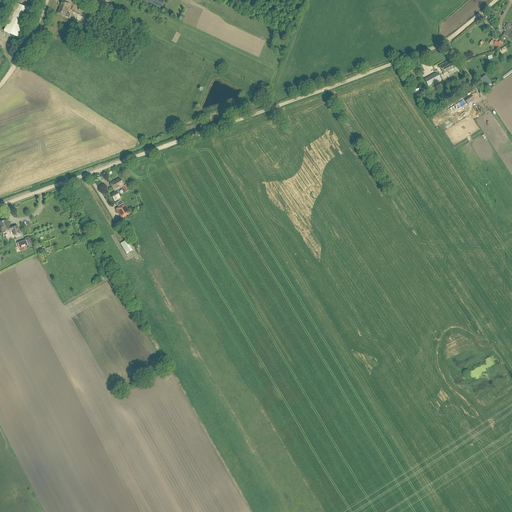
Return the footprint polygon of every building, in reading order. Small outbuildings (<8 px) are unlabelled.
[(103,10),(106,4),(97,0),(90,0),(89,4),(103,10)] [(254,10),(261,4),(256,0),(250,7),(254,10)] [(68,10),(68,11),(70,6),(62,2),(57,14),(65,17),(68,19),(70,15),(67,13),(66,13),(68,10)] [(32,8),(25,5),(24,8),(16,5),(4,32),(20,39),(32,12),(31,11),(32,8)] [(86,15),(89,9),(81,6),(78,12),(86,15)] [(511,39),(511,26),(509,31),(507,29),(503,34),(511,40),(511,39)] [(501,45),(495,41),(494,43),(492,42),(490,45),(492,46),(493,46),(498,49),(501,45)] [(443,74),(455,67),(451,60),(439,67),(443,74)] [(428,79),(431,85),(440,80),(438,75),(433,77),(433,76),(428,79)] [(483,78),(479,81),(485,89),(489,86),(483,78)] [(467,105),(475,101),(471,95),(464,99),(467,105)] [(446,110),(450,115),(465,105),(462,100),(446,110)] [(124,187),(120,180),(115,183),(114,182),(110,184),(114,192),(115,193),(111,195),(114,202),(120,199),(116,191),(122,187),(125,193),(129,191),(126,186),(124,187)] [(125,206),(124,206),(117,210),(122,218),(129,214),(125,206)] [(8,228),(6,221),(0,222),(0,227),(0,229),(0,228),(0,229),(1,234),(12,230),(14,236),(19,235),(16,226),(9,228),(9,227),(8,228)] [(132,241),(136,239),(128,226),(124,228),(132,241)] [(18,248),(27,245),(25,239),(16,243),(18,248)] [(127,255),(135,250),(129,240),(121,244),(127,255)]
